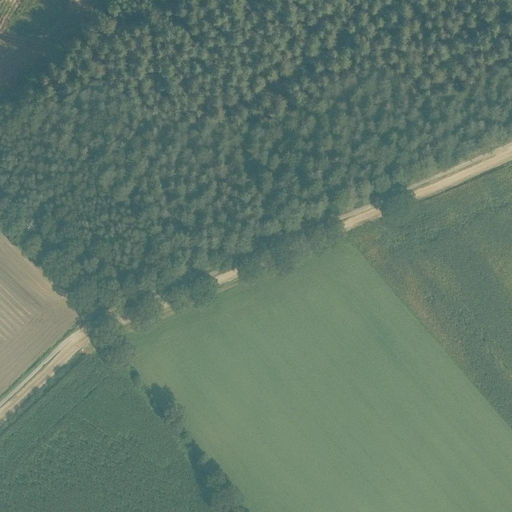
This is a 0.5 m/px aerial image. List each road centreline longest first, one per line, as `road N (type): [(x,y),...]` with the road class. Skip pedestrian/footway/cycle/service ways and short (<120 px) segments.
road 1 (track): [(110,327),(511,152)]
road 2 (track): [(0,416),(71,348),(110,327)]
